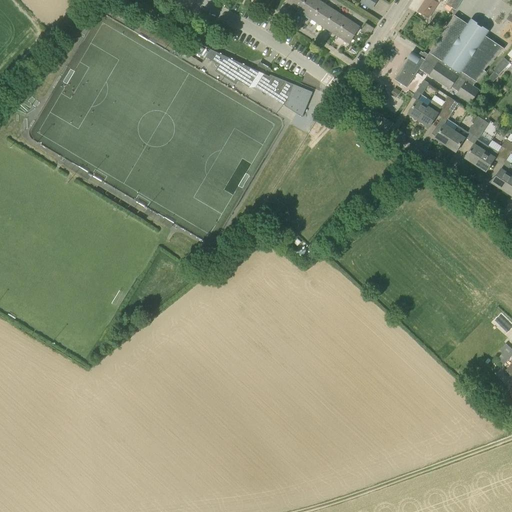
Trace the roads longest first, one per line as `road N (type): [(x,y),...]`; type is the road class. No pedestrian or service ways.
road 1 (track): [(293,511),(511,437)]
road 2 (residential): [(511,229),(345,96)]
road 3 (residential): [(345,96),(192,0)]
